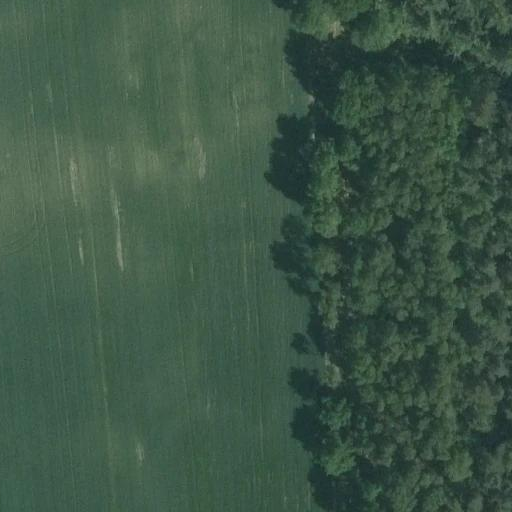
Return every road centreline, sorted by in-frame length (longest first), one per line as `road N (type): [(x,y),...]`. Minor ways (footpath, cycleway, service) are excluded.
road 1 (track): [(354,511),(332,68)]
road 2 (track): [(332,68),(511,85)]
